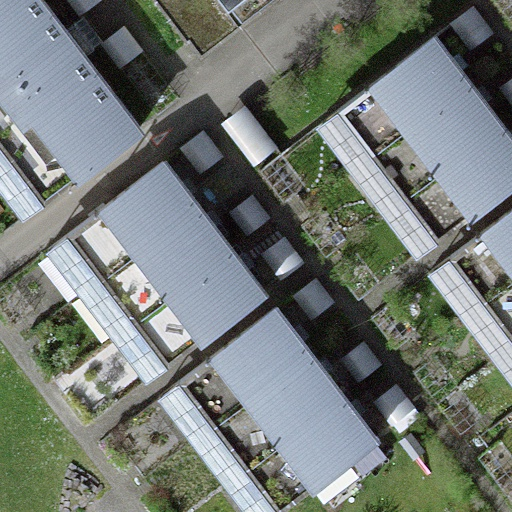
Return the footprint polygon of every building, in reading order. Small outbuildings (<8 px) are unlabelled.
[(0,0),(0,181),(23,211),(136,125),(41,0),(0,0)] [(453,60),(436,38),(343,109),(437,233),(511,175),(511,137),(483,99),(453,60)] [(185,183),(168,161),(75,232),(168,356),(262,285),(248,267),(216,224),(185,183)] [(511,208),(453,253),(511,330),(511,208)] [(296,331),(280,309),(186,380),(280,503),(374,433),(358,412),(322,365),(296,331)]
